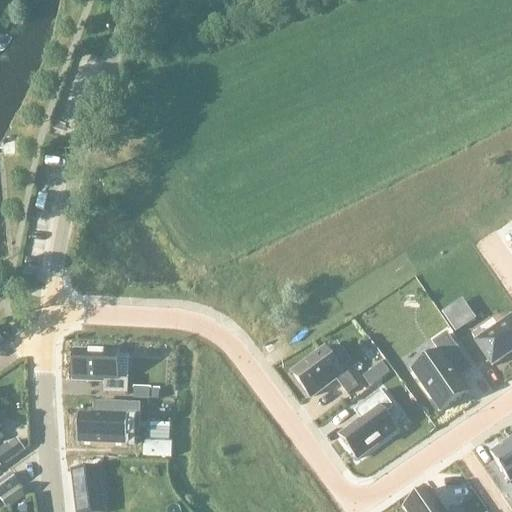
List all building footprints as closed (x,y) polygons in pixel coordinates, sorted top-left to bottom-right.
[(441,314),(454,334),(465,327),(451,307),(441,314)] [(471,337),(491,368),(511,353),(511,321),(511,322),(485,340),(479,331),(471,337)] [(438,354),(411,372),(439,413),(468,394),(458,379),(460,378),(458,374),(467,367),(445,336),(432,345),(438,354)] [(324,351),(291,376),(309,399),(334,380),(346,396),(356,389),(343,372),(341,374),(324,351)] [(73,353),(71,382),(103,383),(103,395),(126,396),(127,382),(116,382),(117,358),(117,355),(73,353)] [(381,365),(362,379),(369,389),(388,374),(381,365)] [(157,401),(158,392),(148,391),(132,390),(132,400),(148,401),(157,401)] [(359,423),(338,438),(355,461),(395,432),(394,430),(407,421),(397,407),(393,411),(379,393),(352,413),(359,423)] [(77,417),(76,446),(126,448),(126,432),(138,433),(139,406),(108,405),(107,419),(77,417)] [(511,443),(509,440),(489,455),(500,471),(509,485),(511,482),(511,443)] [(7,445),(0,449),(0,467),(1,469),(16,458),(7,445)] [(71,472),(76,511),(102,511),(98,469),(71,472)] [(0,497),(18,485),(10,474),(0,481),(0,497)] [(6,511),(26,498),(19,488),(0,501),(0,503),(5,511),(6,511)] [(406,511),(440,511),(427,492),(404,508),(406,511)]
